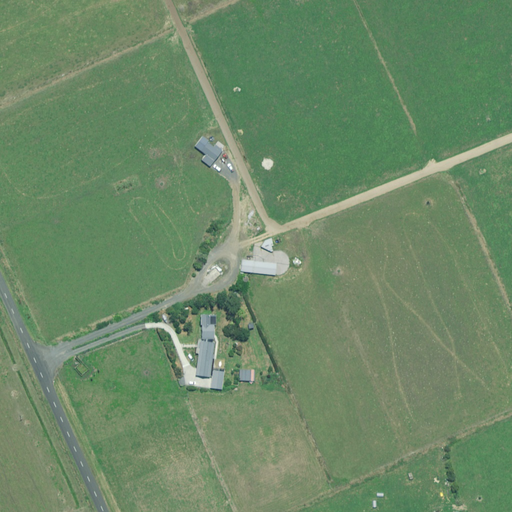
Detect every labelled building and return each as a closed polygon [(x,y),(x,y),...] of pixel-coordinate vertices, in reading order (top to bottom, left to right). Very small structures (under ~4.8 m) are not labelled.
[(221,153),(207,142),(200,151),(205,155),(201,160),(210,167),(221,153)] [(258,211),(254,199),(243,204),(247,215),(258,211)] [(273,251),(271,247),(273,246),(271,239),(265,241),(261,247),(270,252),(273,251)] [(277,264),(242,261),(241,272),(275,276),(277,264)] [(219,276),(214,271),(202,281),(207,287),(219,276)] [(209,315),(200,315),(200,326),(201,326),(201,340),(214,339),(214,325),(209,325),(209,315)] [(214,343),(200,342),(199,349),(196,349),(196,354),(198,354),(195,376),(210,378),(214,343)] [(221,390),(224,372),(213,370),(210,389),(221,390)]
